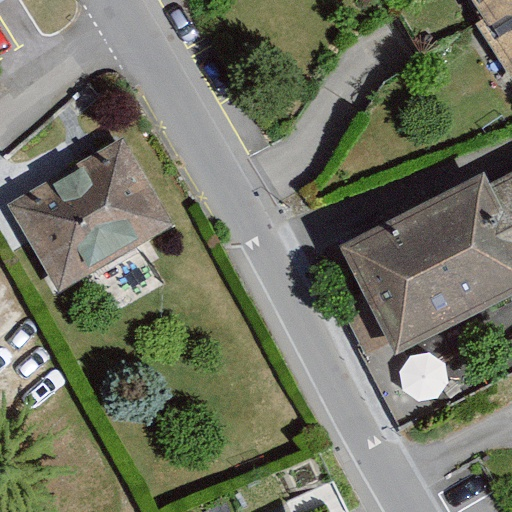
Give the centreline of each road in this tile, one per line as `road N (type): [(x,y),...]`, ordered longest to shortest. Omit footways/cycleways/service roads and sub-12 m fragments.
road 1 (residential): [(405,511),(144,17)]
road 2 (residential): [(0,113),(144,17)]
